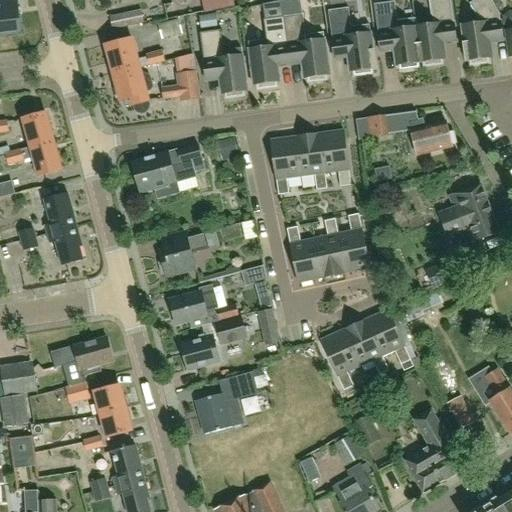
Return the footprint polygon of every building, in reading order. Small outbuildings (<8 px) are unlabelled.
[(235,8),(233,0),(202,0),(203,3),(206,3),(208,13),(235,8)] [(430,0),(434,27),(417,29),(421,64),(429,63),(430,68),(443,66),(442,61),(446,61),(444,46),(457,44),(455,25),(450,0),(430,0)] [(478,19),(479,25),(462,28),(467,63),(476,61),(476,66),(490,64),(489,60),(493,59),(490,44),(504,42),(503,23),(500,16),(494,6),(498,4),(495,0),(479,0),(470,6),(478,19)] [(264,22),(267,40),(248,43),(250,52),(255,87),(263,86),(264,90),(277,88),(277,84),(280,83),(278,68),(290,66),(284,19),(282,3),(263,6),(266,21),(264,22)] [(0,36),(21,34),(18,4),(0,6),(0,36)] [(398,21),(395,4),(375,7),(378,36),(381,54),(394,52),(397,67),(400,67),(401,72),(414,70),(414,65),(421,64),(417,29),(415,19),(398,21)] [(371,35),(353,38),(349,10),(329,13),(332,42),(335,61),(348,59),(351,74),(354,73),(355,78),(368,76),(368,71),(376,70),(371,35)] [(141,11),(111,18),(114,30),(144,23),(141,11)] [(217,15),(199,17),(201,29),(219,27),(217,15)] [(303,16),(284,19),(290,66),(303,65),(305,80),(308,79),(309,84),(322,82),(322,77),(330,76),(325,41),(307,44),(303,16)] [(224,52),(221,32),(201,35),(207,83),(221,81),(223,96),(226,96),(227,100),(240,98),(239,94),(248,93),(242,49),(224,52)] [(147,58),(138,60),(132,40),(106,47),(113,76),(140,69),(150,66),(165,62),(163,52),(147,56),(147,58)] [(141,73),(140,69),(113,76),(120,102),(132,99),(135,110),(138,113),(142,115),(147,113),(149,111),(150,107),(146,93),(150,92),(153,87),(151,76),(141,73)] [(180,99),(181,103),(199,100),(196,74),(177,77),(179,88),(162,90),(164,101),(180,99)] [(425,128),(424,120),(419,121),(417,113),(390,117),(367,122),(365,122),(368,140),(394,135),(411,132),(417,157),(453,148),(447,123),(425,128)] [(31,150),(52,144),(44,115),(22,121),(30,148),(31,150)] [(0,134),(9,134),(7,121),(0,122),(0,134)] [(352,187),(345,132),(320,136),(326,175),(339,173),(341,188),(352,187)] [(320,136),(296,139),(302,178),(316,176),(318,192),(328,190),(326,175),(320,136)] [(223,141),(217,142),(221,159),(222,159),(223,162),(239,159),(237,153),(234,138),(223,141)] [(302,178),(296,139),(272,142),(279,197),(290,195),(288,180),(302,178)] [(20,151),(20,152),(5,156),(8,167),(23,163),(23,162),(33,159),(39,179),(60,173),(52,144),(31,150),(30,148),(20,151)] [(200,147),(133,165),(141,193),(156,189),(159,200),(179,194),(176,184),(196,178),(195,175),(206,172),(200,147)] [(481,186),(450,198),(455,211),(442,216),(451,238),(463,233),(468,246),(500,234),(481,186)] [(48,236),(78,228),(69,194),(45,201),(52,225),(46,226),(48,236)] [(237,218),(239,237),(253,235),(250,216),(237,218)] [(352,233),(340,236),(339,236),(347,275),(371,270),(360,216),(349,218),(352,233)] [(326,223),(329,238),(315,241),(324,280),(347,275),(339,236),(340,236),(336,220),(326,223)] [(78,228),(48,236),(51,246),(56,244),(63,268),(84,262),(81,249),(83,248),(78,228)] [(302,244),(299,229),(288,231),(299,285),(324,280),(315,241),(302,244)] [(22,243),(36,239),(34,230),(20,234),(21,240),(22,243)] [(215,232),(188,240),(186,235),(160,242),(164,255),(159,256),(162,266),(160,266),(163,277),(165,277),(165,279),(196,272),(191,255),(207,251),(207,250),(219,247),(215,232)] [(36,239),(22,243),(24,251),(38,248),(36,239)] [(253,253),(236,256),(237,265),(254,263),(253,253)] [(466,257),(448,264),(454,279),(472,271),(466,257)] [(208,282),(242,273),(241,272),(236,268),(227,270),(226,272),(207,277),(208,282)] [(242,273),(245,285),(266,280),(263,268),(242,273)] [(249,300),(266,296),(263,283),(247,286),(249,300)] [(200,294),(170,302),(177,327),(190,324),(192,330),(202,327),(203,329),(240,319),(236,305),(219,310),(217,305),(214,293),(213,287),(213,285),(199,289),(200,294)] [(162,288),(149,289),(151,308),(164,307),(162,288)] [(391,315),(397,329),(408,324),(444,308),(438,294),(401,310),(391,315)] [(389,311),(367,322),(383,358),(384,358),(396,352),(402,366),(405,372),(415,368),(412,362),(397,329),(391,315),(389,311)] [(203,329),(205,338),(200,340),(201,342),(182,347),(189,372),(220,363),(216,349),(247,340),(242,318),(240,319),(203,329)] [(367,322),(345,332),(361,368),(374,362),(380,376),(390,372),(384,358),(383,358),(367,322)] [(275,323),(263,325),(267,345),(279,342),(275,323)] [(361,368),(345,332),(322,342),(345,392),(355,388),(349,374),(361,368)] [(79,361),(84,377),(102,372),(100,366),(114,363),(108,338),(75,346),(75,347),(52,353),(56,368),(79,361)] [(33,369),(2,374),(6,397),(37,392),(33,369)] [(511,394),(498,371),(487,379),(498,397),(491,402),(497,411),(496,413),(500,420),(502,420),(511,435),(511,434),(511,394)] [(219,382),(223,395),(198,401),(207,435),(234,428),(233,426),(243,423),(237,399),(257,394),(253,373),(219,382)] [(65,388),(67,393),(60,395),(60,394),(48,397),(52,415),(64,412),(63,407),(70,404),(70,406),(72,405),(72,404),(86,400),(88,400),(87,395),(86,390),(84,383),(65,388)] [(88,400),(86,400),(88,406),(99,403),(103,416),(127,409),(121,386),(87,395),(88,400)] [(29,426),(26,396),(1,399),(4,429),(10,428),(29,426)] [(462,397),(447,405),(460,430),(475,423),(462,397)] [(133,432),(127,409),(103,416),(109,439),(133,432)] [(429,449),(406,462),(423,493),(461,473),(444,441),(446,440),(432,413),(415,422),(429,449)] [(355,423),(367,447),(380,440),(369,416),(355,423)] [(333,446),(346,467),(364,456),(351,435),(333,446)] [(85,441),(84,441),(87,451),(88,451),(103,447),(104,446),(102,437),(85,441)] [(87,451),(86,452),(89,462),(106,457),(103,447),(88,451),(87,451)] [(116,488),(146,480),(137,447),(114,453),(120,477),(114,479),(116,488)] [(340,505),(344,511),(376,511),(379,510),(368,491),(374,488),(361,466),(348,474),(351,479),(334,489),(342,504),(340,505)] [(107,480),(91,485),(93,494),(109,490),(107,480)] [(151,500),(146,480),(116,488),(119,497),(125,496),(129,511),(151,511),(148,501),(151,500)] [(283,511),(270,485),(215,511),(283,511)] [(109,490),(93,494),(96,503),(112,499),(109,490)] [(38,491),(25,492),(26,511),(39,511),(38,501),(38,491)] [(511,511),(511,493),(498,502),(496,500),(476,511),(511,511)] [(57,511),(57,500),(38,501),(39,511),(57,511)]
